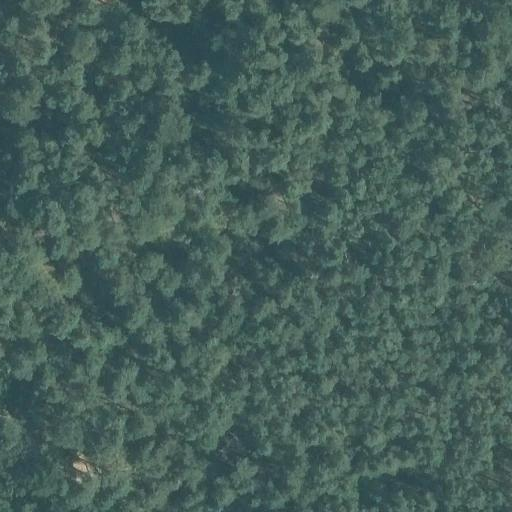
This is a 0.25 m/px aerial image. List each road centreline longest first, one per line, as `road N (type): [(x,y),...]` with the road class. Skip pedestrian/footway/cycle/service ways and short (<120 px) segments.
road 1 (track): [(320,0),(347,21),(511,89)]
road 2 (track): [(0,82),(98,0)]
